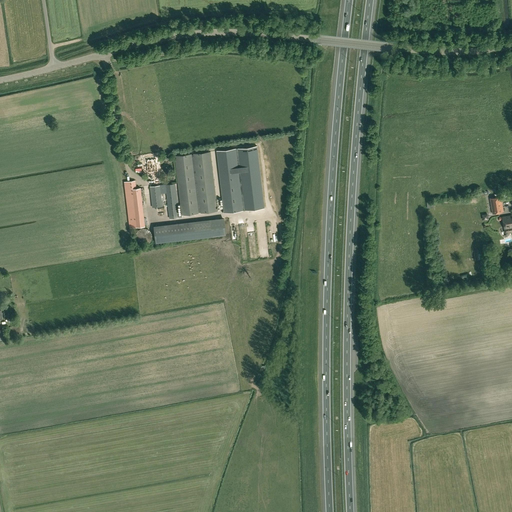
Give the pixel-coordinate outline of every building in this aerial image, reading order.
[(265,207),(258,146),(217,151),(224,212),(265,207)] [(182,215),(218,211),(211,151),(175,155),(182,215)] [(149,164),(150,177),(159,176),(158,163),(149,164)] [(135,180),(124,181),(130,228),(145,226),(141,187),(136,188),(135,180)] [(175,183),(165,184),(165,185),(166,193),(169,218),(179,217),(175,183)] [(160,185),(150,187),(152,207),(162,206),(161,193),(160,185)] [(501,196),(490,198),(492,213),(504,211),(501,196)] [(511,231),(511,214),(502,217),(502,216),(499,217),(499,220),(503,219),(504,229),(505,232),(511,231)] [(224,218),(154,226),(156,244),(226,235),(224,218)] [(145,228),(143,228),(142,228),(140,229),(139,230),(138,231),(137,233),(136,234),(136,236),(136,238),(137,240),(137,241),(138,242),(140,243),(142,244),(143,244),(145,244),(147,244),(149,243),(150,241),(151,239),(152,237),(152,235),(151,233),(150,231),(148,229),(147,229),(145,228)] [(16,326),(4,327),(6,339),(15,337),(15,334),(20,333),(19,326),(16,327),(16,326)]
